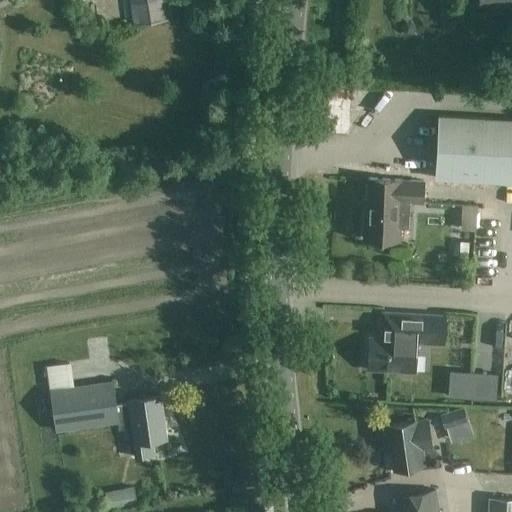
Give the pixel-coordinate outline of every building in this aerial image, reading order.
[(129,0),(133,23),(167,18),(164,0),(129,0)] [(511,118),(438,115),(435,178),(511,182),(511,118)] [(409,226),(410,201),(423,202),(424,180),(369,178),(367,219),(366,239),(400,240),(400,225),(409,226)] [(464,226),(480,226),(480,201),(464,201),(464,226)] [(415,372),(417,341),(445,343),(446,316),(409,314),(383,312),(382,339),(370,338),(368,369),(415,372)] [(50,363),(53,386),(77,384),(74,361),(50,363)] [(482,364),(483,395),(499,394),(498,364),(482,364)] [(118,430),(132,428),(136,458),(155,455),(153,440),(166,438),(160,395),(128,399),(128,402),(117,403),(113,381),(50,390),(55,429),(117,421),(118,430)] [(427,419),(385,425),(387,444),(390,444),(391,453),(386,456),(387,465),(393,467),(393,469),(421,465),(419,449),(431,447),(427,419)] [(438,511),(439,511),(449,510),(445,488),(395,495),(397,511),(438,511)] [(511,511),(511,502),(487,502),(486,511),(511,511)]
